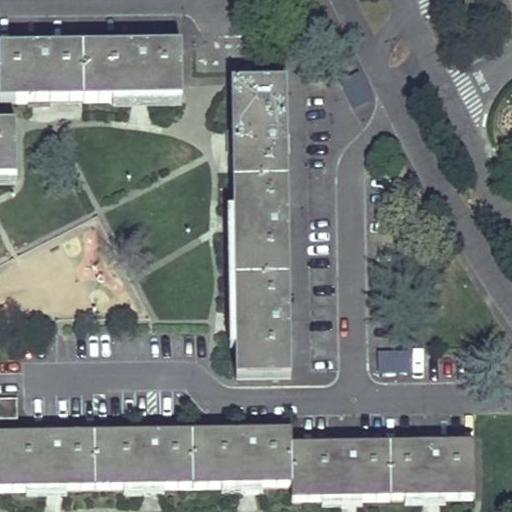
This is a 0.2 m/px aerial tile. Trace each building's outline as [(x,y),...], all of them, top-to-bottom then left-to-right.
[(40,50),(0,50),(0,105),(17,106),(182,104),(182,86),(181,49),(134,49),(40,50)] [(288,84),(233,85),(235,335),(236,381),(292,381),(291,326),(290,227),(289,145),(288,84)] [(0,183),(18,183),(17,128),(0,128),(0,183)] [(17,401),(0,401),(0,421),(17,422),(17,401)] [(63,438),(0,438),(0,492),(292,490),(293,503),(475,502),(475,448),(434,449),(351,449),(293,450),(292,435),(152,437),(63,438)]
